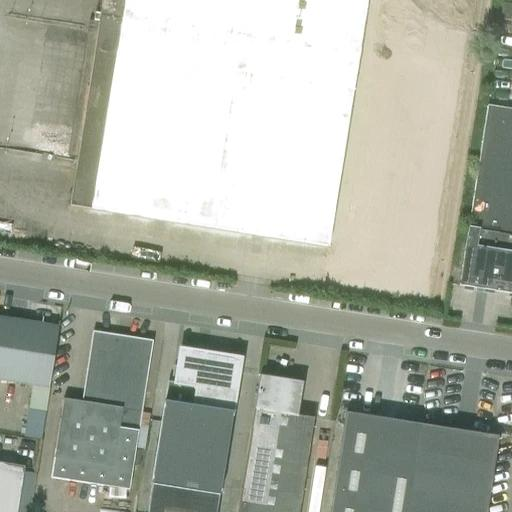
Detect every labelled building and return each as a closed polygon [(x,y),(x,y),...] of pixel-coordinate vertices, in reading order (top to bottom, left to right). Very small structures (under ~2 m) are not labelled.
[(327,248),(366,0),(101,0),(69,207),(327,248)] [(511,13),(511,4),(504,3),(501,18),(511,20),(511,13)] [(511,109),(487,105),(460,286),(511,294),(511,109)] [(0,381),(48,389),(58,328),(0,318),(0,381)] [(62,400),(53,459),(50,478),(129,490),(138,427),(147,428),(149,416),(140,414),(151,342),(92,333),(81,403),(62,400)] [(164,402),(151,484),(146,511),(215,511),(240,360),(179,350),(174,384),(201,389),(197,408),(164,402)] [(259,376),(237,511),(297,511),(312,418),(296,416),(301,383),(259,376)] [(408,511),(422,425),(345,413),(329,511),(408,511)] [(422,425),(408,511),(485,511),(498,437),(422,425)] [(17,511),(24,467),(0,463),(0,511),(17,511)]
